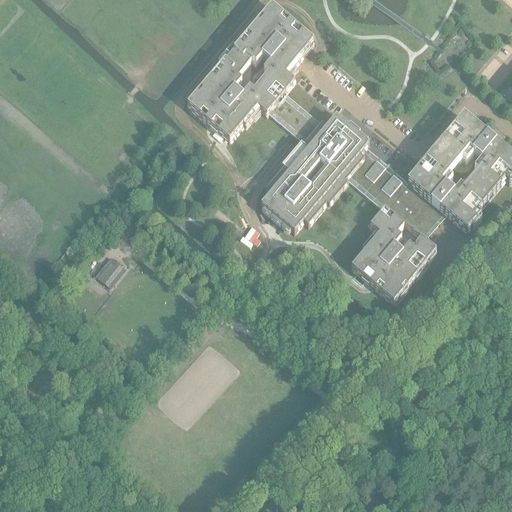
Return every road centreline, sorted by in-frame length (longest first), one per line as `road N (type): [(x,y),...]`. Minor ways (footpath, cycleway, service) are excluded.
road 1 (residential): [(264,511),(511,238)]
road 2 (residential): [(308,67),(418,155),(467,95),(511,132)]
